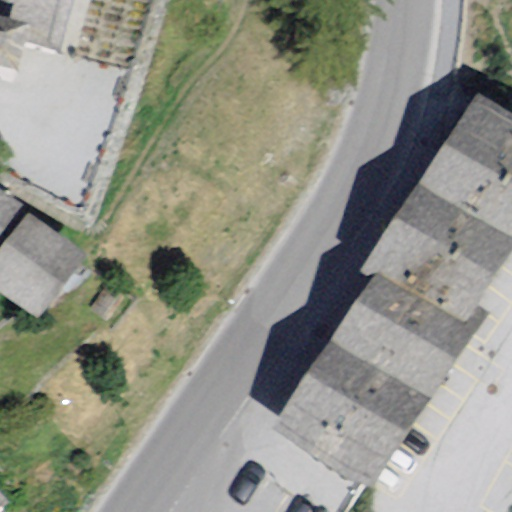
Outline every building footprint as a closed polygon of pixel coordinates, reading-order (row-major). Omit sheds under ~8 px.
[(0,0),(0,78),(24,85),(38,37),(55,41),(66,0),(0,0)] [(511,142),(483,123),(372,286),(385,294),(473,354),(511,296),(511,142)] [(0,199),(0,264),(32,226),(0,199)] [(102,279),(44,236),(0,295),(0,297),(57,340),(102,279)] [(377,495),(473,354),(385,294),(289,436),(377,495)] [(0,511),(8,511),(0,501),(0,511)]
